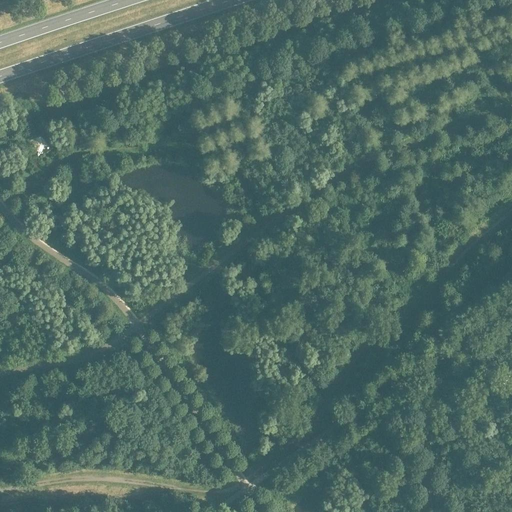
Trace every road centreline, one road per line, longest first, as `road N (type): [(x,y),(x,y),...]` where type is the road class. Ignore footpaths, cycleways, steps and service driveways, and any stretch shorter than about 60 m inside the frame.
road 1 (trunk): [(0,77),(237,0)]
road 2 (trunk): [(132,0),(0,44)]
